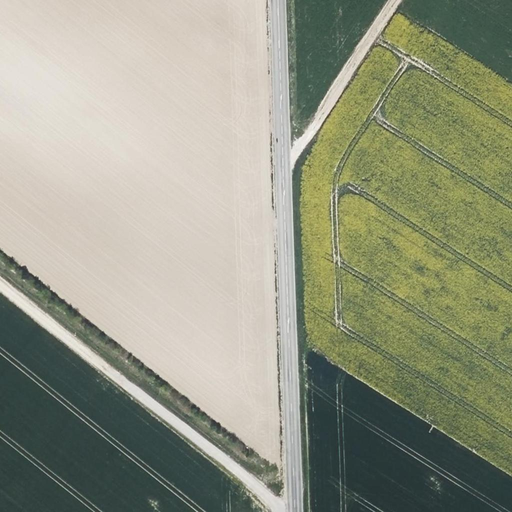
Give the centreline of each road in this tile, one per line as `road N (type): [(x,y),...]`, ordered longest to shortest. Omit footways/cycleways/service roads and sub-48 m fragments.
road 1 (tertiary): [(275,0),(290,511)]
road 2 (track): [(0,286),(280,511)]
road 3 (track): [(279,141),(309,141),(398,0)]
